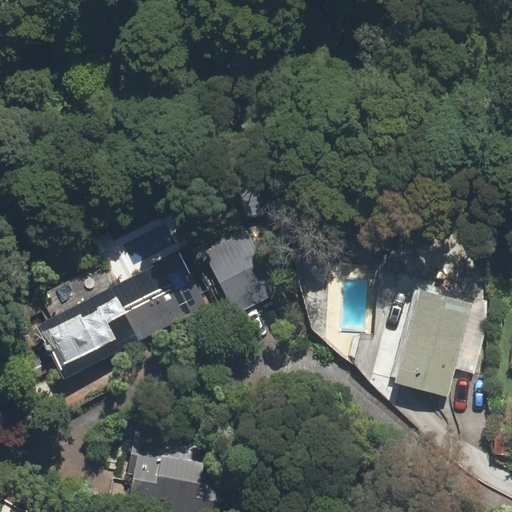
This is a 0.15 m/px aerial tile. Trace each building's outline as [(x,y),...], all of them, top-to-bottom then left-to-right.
[(238,239),(205,255),(234,314),(267,298),(238,239)] [(179,259),(40,330),(64,376),(202,305),(179,259)] [(370,274),(341,273),(339,327),(367,328),(370,274)] [(473,301),(423,287),(397,379),(447,393),(473,301)] [(197,451),(145,439),(130,508),(147,511),(214,511),(219,488),(190,482),(197,451)]
